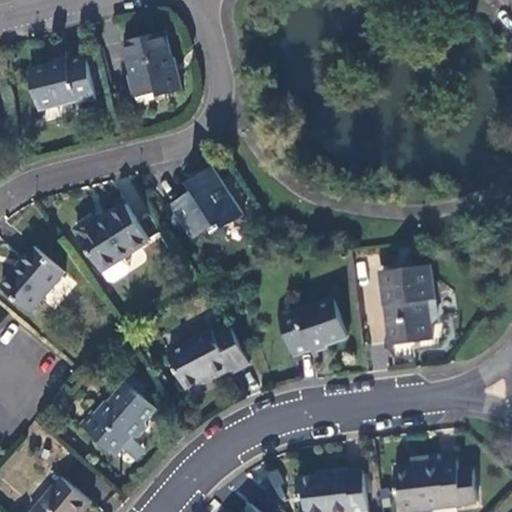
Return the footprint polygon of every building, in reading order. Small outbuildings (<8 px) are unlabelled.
[(165,31),(124,42),(132,74),(130,75),(135,97),(158,92),(159,96),(181,90),(174,57),(173,57),(165,31)] [(86,56),(30,70),(39,108),(75,99),(77,104),(96,99),(86,56)] [(243,214),(212,167),(187,182),(193,190),(169,205),(190,238),(213,224),(218,230),(243,214)] [(98,220),(95,215),(74,228),(101,270),(102,270),(122,257),(149,240),(125,203),(98,220)] [(35,246),(1,286),(31,311),(63,272),(35,246)] [(128,266),(122,257),(102,270),(107,279),(113,280),(127,272),(128,266)] [(381,270),(390,345),(432,339),(430,322),(427,323),(426,312),(425,301),(434,300),(430,269),(421,266),(381,270)] [(347,337),(334,299),(299,310),(298,306),(279,312),(293,355),(327,344),(347,337)] [(212,330),(166,353),(185,389),(200,381),(212,375),(213,376),(230,369),(232,373),(248,364),(228,324),(213,332),(212,330)] [(156,408),(139,394),(144,388),(132,377),(127,383),(125,382),(96,415),(91,412),(79,425),(116,455),(131,437),(137,436),(141,432),(145,427),(145,420),(156,408)] [(400,511),(461,505),(455,460),(440,462),(439,456),(422,457),(422,464),(394,467),(398,511),(400,511)] [(366,511),(362,470),(346,472),(345,467),(327,469),(328,474),(295,478),(298,497),(303,499),(304,511),(366,511)] [(82,511),(90,503),(60,477),(31,511),(82,511)]
